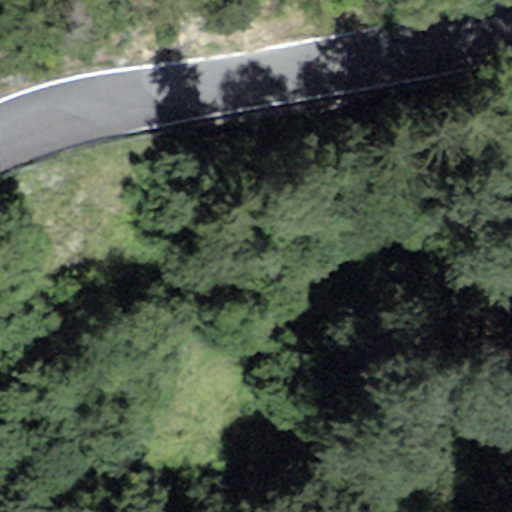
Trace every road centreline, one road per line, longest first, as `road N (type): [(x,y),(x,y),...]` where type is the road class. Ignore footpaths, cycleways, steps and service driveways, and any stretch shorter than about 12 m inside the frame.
road 1 (track): [(71,511),(106,469),(146,349),(257,294),(511,237)]
road 2 (unclassified): [(511,26),(399,55),(101,104),(0,134)]
